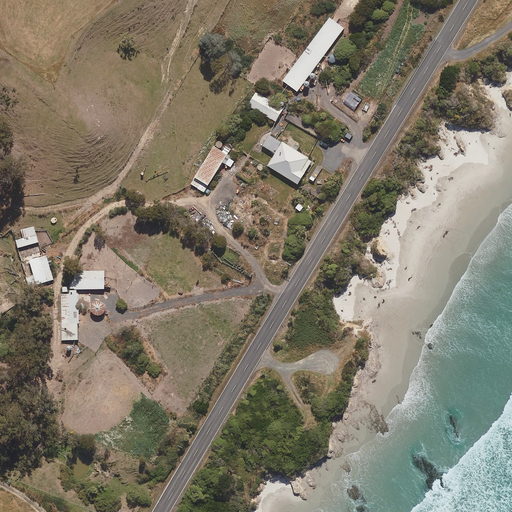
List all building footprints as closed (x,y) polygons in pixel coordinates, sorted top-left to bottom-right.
[(298,92),(345,29),(331,18),(284,81),(298,92)] [(277,122),(285,108),(257,92),(249,106),(277,122)] [(364,126),(370,116),(365,112),(358,122),(364,126)] [(299,185),(314,161),(270,135),(263,146),(277,154),(269,167),(299,185)] [(227,146),(223,152),(215,147),(192,185),(205,193),(232,150),(227,146)] [(19,249),(39,243),(34,227),(22,230),(24,238),(17,241),(19,249)] [(38,285),(54,280),(47,256),(30,261),(38,285)] [(71,290),(105,289),(105,271),(76,272),(76,281),(71,281),(71,290)] [(63,341),(80,340),(79,291),(71,291),(71,295),(62,295),(63,341)] [(97,316),(98,316),(100,316),(101,316),(102,316),(103,315),(104,315),(105,314),(106,313),(106,311),(107,310),(107,309),(107,308),(106,306),(106,305),(105,304),(104,303),(103,303),(102,302),(101,302),(99,302),(98,302),(97,302),(96,303),(95,303),(94,304),(93,305),(92,307),(92,308),(92,309),(92,310),(92,312),(93,313),(94,314),(95,315),(96,316),(97,316)]
